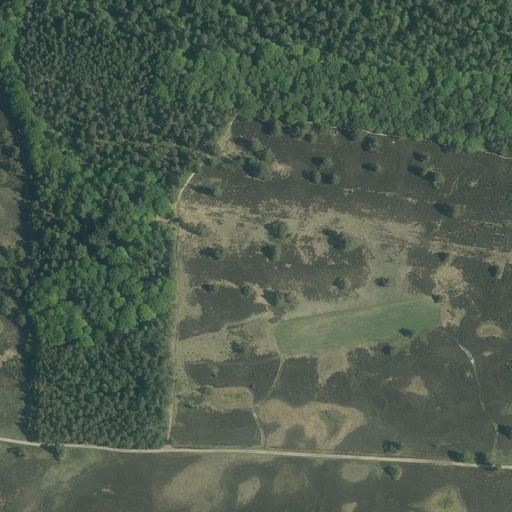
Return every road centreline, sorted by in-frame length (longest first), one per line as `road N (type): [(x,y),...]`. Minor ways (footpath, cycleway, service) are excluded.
road 1 (track): [(0,441),(511,467)]
road 2 (track): [(168,449),(179,197),(242,111)]
road 3 (track): [(242,111),(337,50),(350,0)]
